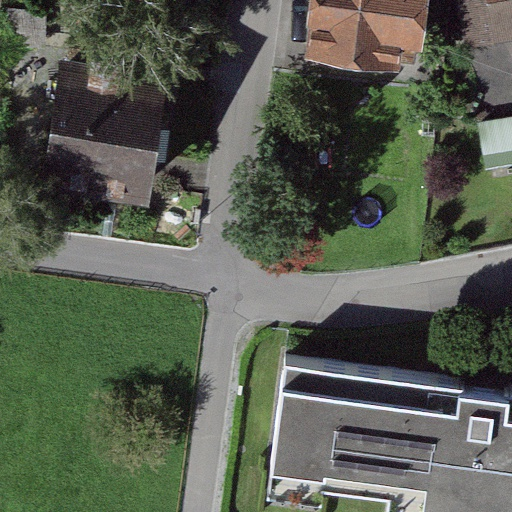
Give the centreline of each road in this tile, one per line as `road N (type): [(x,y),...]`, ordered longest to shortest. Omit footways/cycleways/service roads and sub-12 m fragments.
road 1 (residential): [(511,276),(367,301),(280,295),(223,279)]
road 2 (residential): [(256,0),(218,245),(223,279)]
road 3 (residential): [(223,279),(195,511)]
road 4 (residential): [(223,279),(0,241)]
